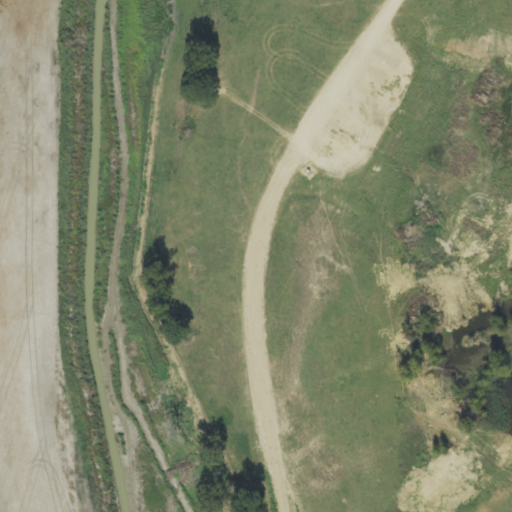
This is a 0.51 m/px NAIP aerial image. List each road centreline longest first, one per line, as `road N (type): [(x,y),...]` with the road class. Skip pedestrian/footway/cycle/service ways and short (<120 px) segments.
road 1 (residential): [(448,0),(420,36),(365,80),(314,147),(289,276),(332,318)]
road 2 (residential): [(354,94),(424,89),(511,113)]
